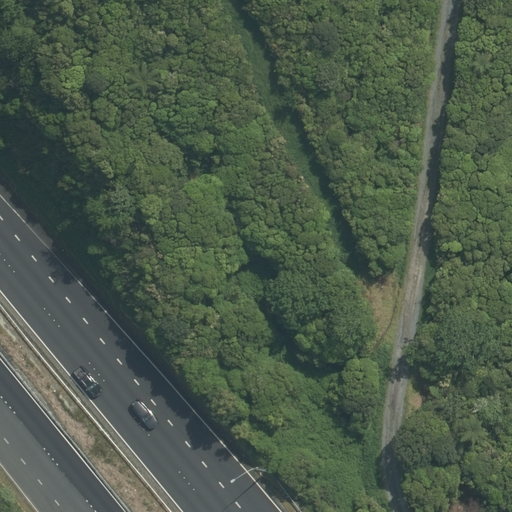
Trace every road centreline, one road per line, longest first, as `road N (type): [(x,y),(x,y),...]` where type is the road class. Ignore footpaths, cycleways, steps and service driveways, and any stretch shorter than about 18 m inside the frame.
road 1 (track): [(453,0),(395,435),(399,511)]
road 2 (motorway): [(0,253),(211,511)]
road 3 (motorway): [(95,511),(0,395)]
